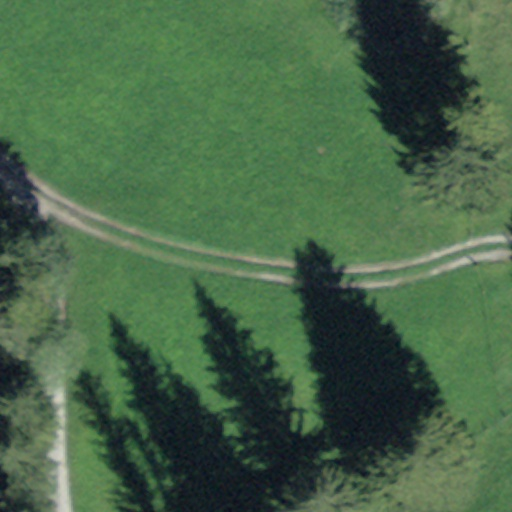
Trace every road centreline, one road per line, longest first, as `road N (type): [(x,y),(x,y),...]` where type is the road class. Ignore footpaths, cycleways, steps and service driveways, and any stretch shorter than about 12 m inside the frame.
road 1 (track): [(511,250),(465,253),(402,275),(297,277),(124,232),(15,178)]
road 2 (track): [(0,163),(15,178),(78,511)]
